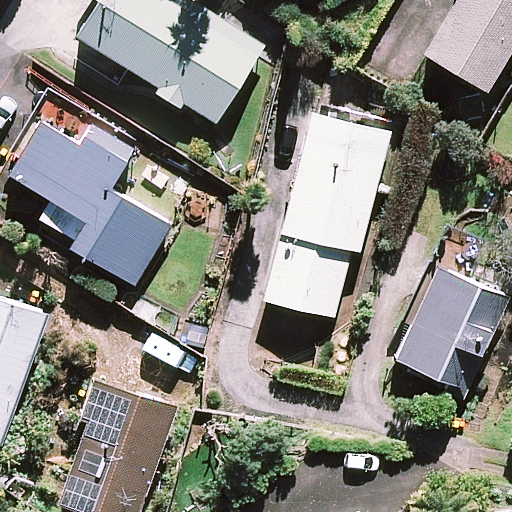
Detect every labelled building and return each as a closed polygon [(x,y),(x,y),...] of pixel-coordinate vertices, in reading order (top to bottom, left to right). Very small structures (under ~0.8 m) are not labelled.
[(92,0),(101,6),(78,42),(157,92),(154,97),(180,113),(183,109),(214,129),(263,52),(193,6),(196,0),(92,0)] [(511,51),(511,0),(459,0),(423,60),(484,98),(511,51)] [(389,136),(312,116),(264,304),(333,322),(351,253),(359,255),(389,136)] [(79,148),(40,126),(10,181),(49,204),(38,224),(75,244),(70,253),(135,289),(169,229),(109,195),(133,152),(90,128),(79,148)] [(507,304),(438,271),(394,363),(463,397),(507,304)] [(49,319),(0,301),(0,449),(3,450),(49,319)] [(141,511),(174,411),(96,386),(66,478),(56,508),(69,511),(141,511)]
